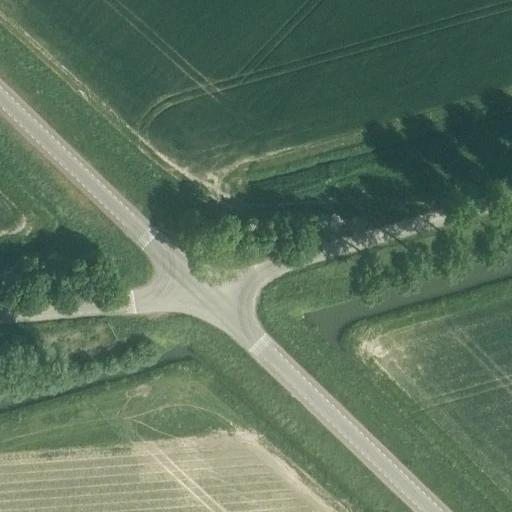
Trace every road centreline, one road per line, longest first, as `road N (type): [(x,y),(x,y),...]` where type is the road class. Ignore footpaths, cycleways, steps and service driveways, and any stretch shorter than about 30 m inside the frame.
road 1 (unclassified): [(199,289),(511,199)]
road 2 (secondary): [(431,511),(199,289)]
road 3 (secondary): [(199,289),(0,97)]
road 4 (unclassified): [(0,314),(199,289)]
